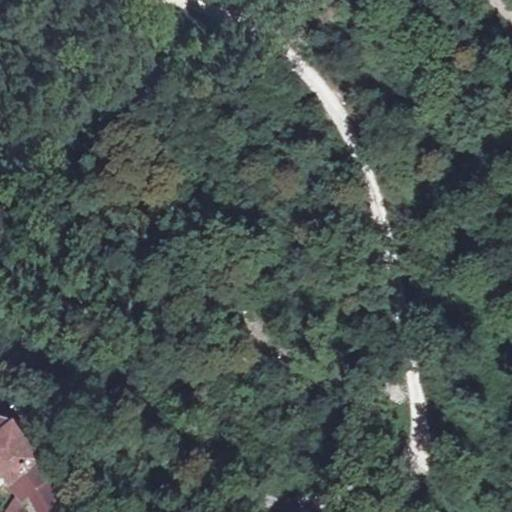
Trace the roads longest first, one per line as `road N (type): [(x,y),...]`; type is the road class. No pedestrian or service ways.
road 1 (track): [(0,366),(104,392),(223,488),(314,509),(349,507),(373,499),(414,465),(421,429),(399,274),(373,184),(335,104),(273,43),(169,0)]
road 2 (track): [(335,104),(469,128),(511,156)]
road 3 (track): [(81,511),(32,415),(0,399)]
